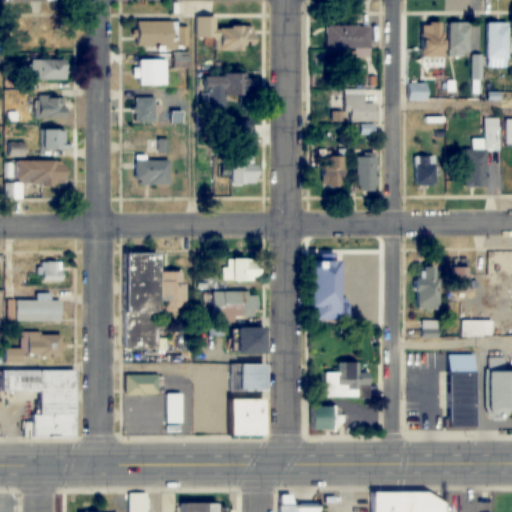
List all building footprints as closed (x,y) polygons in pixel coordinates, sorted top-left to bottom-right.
[(212,51),(252,50),(251,27),(215,28),(214,17),(200,17),(200,38),(212,38),(212,51)] [(133,47),(178,47),(178,21),(133,21),(133,47)] [(419,68),(441,68),(441,22),(419,22),(419,68)] [(507,68),(507,22),(485,22),(485,68),(507,68)] [(447,23),(447,57),(468,57),(468,23),(447,23)] [(368,26),(324,26),(324,51),(368,51),(368,26)] [(187,67),(186,53),(171,55),(172,69),(187,67)] [(27,79),(63,79),(63,59),(27,59),(27,79)] [(167,85),(167,59),(139,59),(139,85),(167,85)] [(201,74),(201,116),(225,116),(225,96),(254,96),(254,75),(201,74)] [(406,102),(425,102),(425,83),(406,83),(406,102)] [(363,95),(344,95),(344,121),(376,121),(376,104),(363,104),(363,95)] [(33,97),(33,119),(65,119),(65,97),(33,97)] [(154,98),(134,98),(134,124),(154,124),(154,98)] [(485,188),(485,151),(498,151),(498,118),(483,118),(483,140),(472,140),(472,150),(463,150),(463,188),(485,188)] [(38,150),(66,150),(66,130),(38,130),(38,150)] [(168,153),(168,139),(150,140),(151,153),(168,153)] [(228,185),(254,185),(254,151),(228,151),(228,185)] [(374,155),(354,155),(354,192),(374,192),(374,155)] [(414,156),(414,186),(434,186),(434,156),(414,156)] [(339,157),(320,157),(319,188),(339,188),(339,157)] [(61,186),(61,161),(14,161),(14,186),(61,186)] [(168,161),(134,161),(134,184),(168,184),(168,161)] [(120,254),(122,350),(154,349),(152,254),(120,254)] [(313,319),(346,319),(346,304),(337,304),(337,255),(324,255),(324,261),(305,261),(305,307),(313,307),(313,319)] [(255,260),(223,260),(223,281),(255,281),(255,260)] [(468,260),(451,260),(451,293),(469,293),(468,260)] [(60,262),(37,262),(37,281),(60,281),(60,262)] [(436,309),(436,267),(415,267),(415,279),(411,279),(411,309),(436,309)] [(184,312),(184,272),(159,272),(159,312),(184,312)] [(209,293),(209,321),(255,321),(255,293),(209,293)] [(58,301),(49,301),(49,294),(36,294),(36,301),(7,301),(7,321),(58,321),(58,301)] [(420,338),(436,338),(436,320),(420,320),(420,338)] [(491,337),(491,320),(460,320),(460,337),(491,337)] [(260,329),(230,328),(230,354),(259,354),(260,329)] [(22,356),(59,357),(60,333),(20,332),(19,348),(4,348),(4,362),(22,363),(22,356)] [(472,428),(472,355),(445,354),(444,428),(472,428)] [(511,371),(504,371),(504,359),(486,359),(486,413),(511,413),(511,371)] [(325,373),(324,397),(368,397),(369,373),(357,373),(357,363),(336,363),(336,373),(325,373)] [(260,391),(260,364),(229,364),(229,391),(260,391)] [(0,379),(0,391),(36,391),(35,414),(30,414),(30,436),(72,436),(73,370),(0,370),(0,379)] [(158,375),(124,375),(124,395),(158,395),(158,375)] [(179,423),(179,394),(164,394),(164,423),(179,423)] [(225,400),(225,436),(258,436),(258,400),(225,400)] [(307,407),(307,431),(339,431),(339,407),(307,407)] [(368,511),(368,492),(422,492),(440,503),(440,511),(368,511)] [(146,511),(147,494),(128,494),(127,511),(146,511)]
